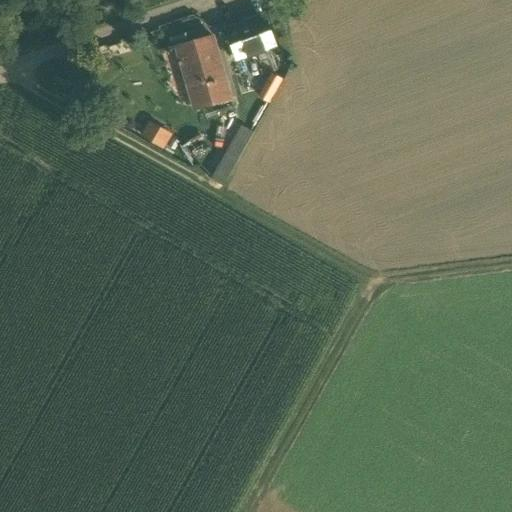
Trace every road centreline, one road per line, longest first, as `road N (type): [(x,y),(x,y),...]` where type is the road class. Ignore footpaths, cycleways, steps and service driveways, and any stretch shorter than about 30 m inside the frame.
road 1 (track): [(15,63),(40,92),(371,278),(511,261)]
road 2 (unclassified): [(200,0),(0,69)]
